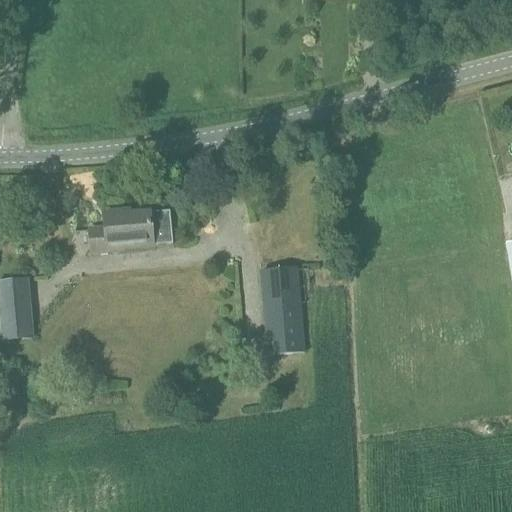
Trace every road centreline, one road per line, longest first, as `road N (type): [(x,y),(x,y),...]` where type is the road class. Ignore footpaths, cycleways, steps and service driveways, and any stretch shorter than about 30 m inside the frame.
road 1 (tertiary): [(511,64),(188,145),(0,160)]
road 2 (unclassified): [(0,129),(15,0)]
